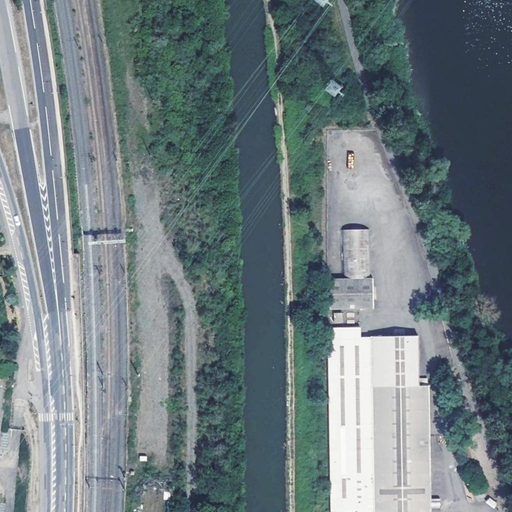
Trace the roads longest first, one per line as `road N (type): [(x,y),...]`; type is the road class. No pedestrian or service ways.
road 1 (track): [(268,0),(280,84),(292,511)]
road 2 (secondary): [(51,254),(26,0)]
road 3 (motorway): [(51,254),(0,20)]
road 4 (secondary): [(0,170),(26,258),(43,370),(56,390)]
road 5 (secondary): [(56,390),(63,367),(51,254)]
road 6 (unclassified): [(467,381),(511,511)]
road 7 (secondary): [(56,511),(56,390)]
